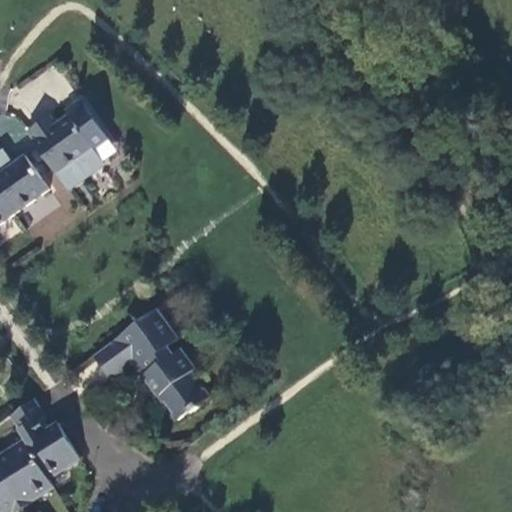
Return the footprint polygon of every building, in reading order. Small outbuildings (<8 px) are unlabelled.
[(31,126),(15,137),(45,180),(54,194),(90,170),(81,155),(96,146),(72,111),(68,106),(52,118),(55,122),(44,130),(37,134),(31,126)] [(37,134),(44,130),(38,121),(31,126),(37,134)] [(81,155),(90,170),(105,160),(96,146),(81,155)] [(0,151),(0,164),(4,170),(11,165),(0,151)] [(0,164),(0,197),(13,215),(48,190),(23,156),(11,165),(4,170),(0,164)] [(0,224),(13,215),(0,197),(0,224)] [(163,346),(143,317),(78,365),(99,394),(108,388),(112,375),(116,371),(121,367),(133,383),(131,384),(164,425),(195,403),(176,379),(182,375),(165,356),(158,360),(153,353),(163,346)] [(127,387),(131,384),(133,383),(121,367),(116,371),(127,387)] [(32,422),(22,407),(0,421),(0,426),(14,450),(35,483),(68,465),(45,428),(34,435),(27,426),(32,422)] [(20,506),(40,493),(35,483),(14,450),(3,456),(0,453),(0,452),(0,498),(6,508),(17,501),(20,506)]
